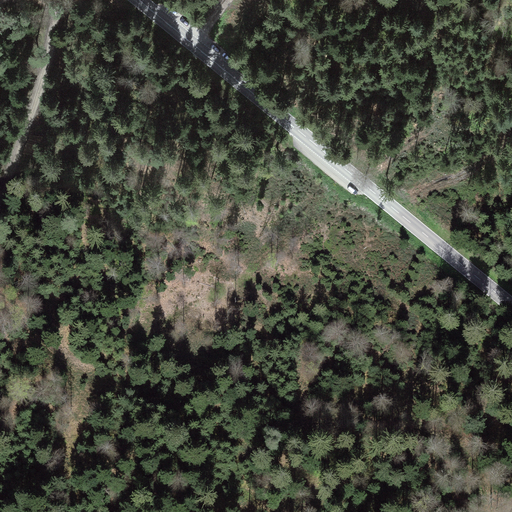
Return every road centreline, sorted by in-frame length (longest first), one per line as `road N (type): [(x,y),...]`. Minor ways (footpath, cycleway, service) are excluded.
road 1 (secondary): [(511,309),(137,0)]
road 2 (track): [(0,200),(35,101),(58,0)]
